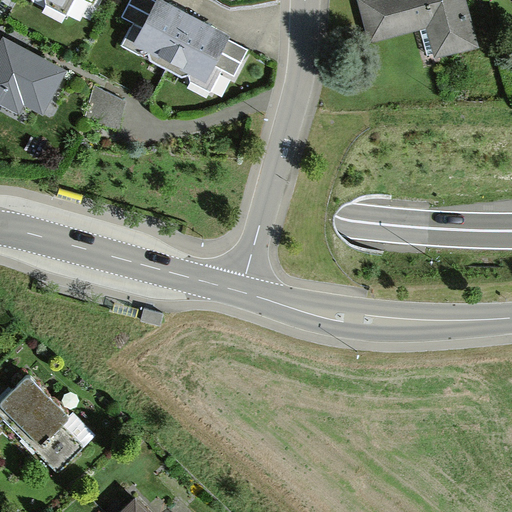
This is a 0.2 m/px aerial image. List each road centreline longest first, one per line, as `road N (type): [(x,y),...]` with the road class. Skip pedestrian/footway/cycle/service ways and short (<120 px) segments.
road 1 (trunk): [(511,229),(338,219),(0,141)]
road 2 (residential): [(309,0),(295,106),(240,292)]
road 3 (tertiary): [(511,317),(355,318),(240,292)]
road 4 (tertiary): [(240,292),(0,227)]
